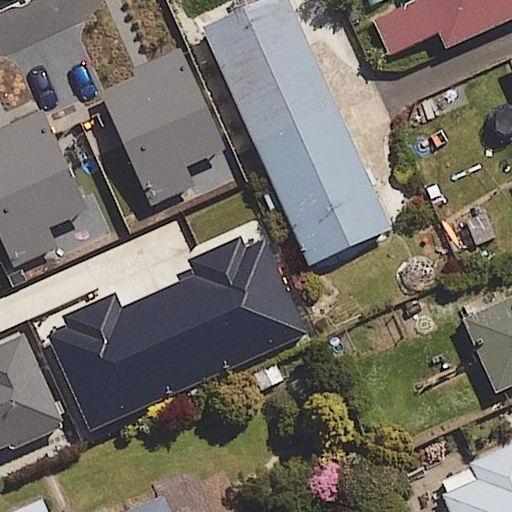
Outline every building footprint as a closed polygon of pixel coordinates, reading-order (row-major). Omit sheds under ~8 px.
[(288,0),(266,0),(200,30),(307,267),(391,229),(288,0)] [(511,0),(422,0),(445,51),(511,20),(511,0)] [(483,204),(446,220),(461,255),(497,240),(483,204)] [(511,297),(462,320),(495,394),(511,386),(511,297)] [(0,448),(61,421),(38,370),(29,349),(22,335),(0,344),(0,448)] [(162,392),(136,338),(94,358),(120,413),(162,392)] [(475,480),(441,495),(448,511),(511,511),(511,444),(469,464),(475,480)] [(168,511),(162,499),(131,511),(168,511)]
